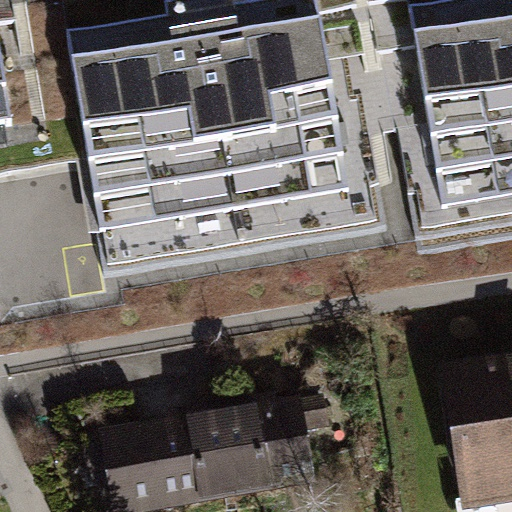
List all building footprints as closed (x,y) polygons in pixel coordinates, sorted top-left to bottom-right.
[(511,204),(511,0),(509,0),(413,15),(444,215),(511,204)] [(102,238),(346,197),(313,4),(70,45),(102,238)] [(0,62),(0,137),(15,134),(0,62)] [(511,511),(511,374),(441,386),(461,511),(511,511)] [(147,431),(94,440),(106,511),(191,511),(278,497),(271,461),(300,456),(291,406),(244,414),(147,431)]
